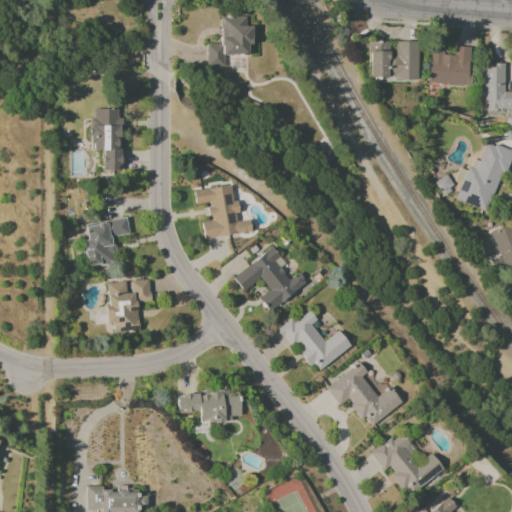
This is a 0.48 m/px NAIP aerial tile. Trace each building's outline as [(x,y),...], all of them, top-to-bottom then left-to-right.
[(248,18),(248,28),(254,28),(254,46),(250,46),(250,56),(225,56),(225,68),(209,68),(209,46),(223,46),(224,29),(223,29),(223,19),(248,18)] [(420,44),(420,81),(398,82),(397,77),(391,77),(390,79),(373,79),(373,53),(371,52),(371,42),(392,44),(392,54),(393,54),(393,58),(397,58),(398,43),(420,44)] [(473,49),(471,74),(475,74),(473,87),(431,84),(433,62),(432,63),(433,45),(446,45),(446,56),(456,57),(457,48),(473,49)] [(507,94),(511,94),(511,110),(501,111),(499,113),(493,113),(490,110),(490,102),(485,100),(485,69),(488,69),(488,66),(494,66),(494,65),(507,65),(507,94)] [(116,109),(92,109),(93,118),(88,118),(89,150),(101,150),(101,172),(119,171),(118,118),(116,118),(116,109)] [(453,200),(467,168),(472,170),(483,144),(492,148),(493,144),(511,152),(495,191),(487,188),(477,211),(453,200)] [(442,197),(433,183),(444,176),(453,189),(442,197)] [(192,191),(194,204),(206,203),(209,221),(200,222),(202,238),(249,232),(248,218),(237,220),(235,200),(231,201),(229,186),(192,191)] [(127,234),(125,219),(84,224),(86,239),(83,240),(86,266),(114,262),(111,236),(127,234)] [(511,225),(490,233),(502,269),(511,265),(511,225)] [(267,311),(305,283),(297,272),(287,280),(272,260),(276,257),(270,249),(230,277),(241,291),(259,278),(268,290),(257,297),(267,311)] [(137,331),(135,302),(149,301),(147,280),(129,281),(130,292),(125,293),(124,282),(105,283),(107,306),(99,307),(99,316),(105,315),(105,324),(111,323),(112,332),(137,331)] [(349,347),(337,331),(322,342),(309,324),(315,320),(308,311),(292,322),(289,319),(276,328),(289,348),(294,344),(314,372),(349,347)] [(323,387),(336,406),(345,400),(359,420),(363,417),(369,426),(400,404),(388,387),(374,397),(360,376),(365,373),(358,363),(323,387)] [(237,391),(175,394),(176,413),(197,411),(198,422),(230,421),(230,416),(238,416),(237,391)] [(441,470),(430,454),(415,465),(402,447),(407,443),(399,432),(369,453),(384,474),(388,470),(406,495),(441,470)] [(84,488),(84,510),(96,510),(96,511),(136,511),(136,506),(145,506),(145,496),(136,496),(136,488),(116,488),(84,488)] [(427,511),(449,511),(454,509),(446,498),(427,511)]
